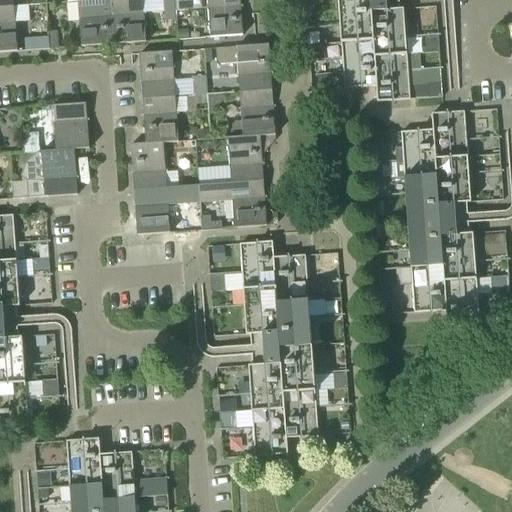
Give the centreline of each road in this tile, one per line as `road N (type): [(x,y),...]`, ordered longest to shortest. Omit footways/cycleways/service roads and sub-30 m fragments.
road 1 (residential): [(198,511),(186,362),(175,344),(101,343),(89,335),(84,239),(109,189),(100,82),(89,71),(0,77)]
road 2 (residential): [(340,511),(383,466),(511,367)]
